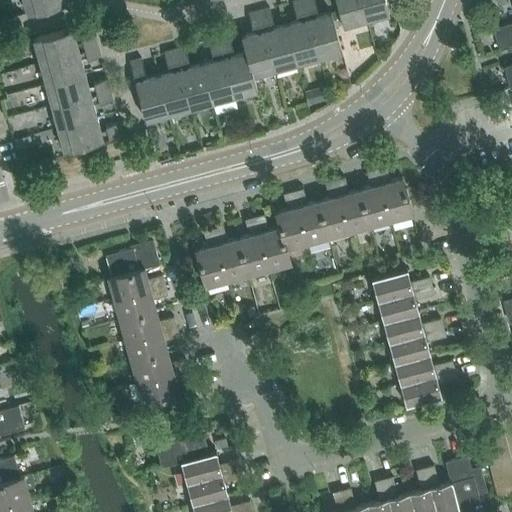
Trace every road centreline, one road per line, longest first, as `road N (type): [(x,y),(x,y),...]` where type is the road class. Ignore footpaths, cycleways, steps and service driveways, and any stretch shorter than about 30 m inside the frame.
road 1 (residential): [(502,396),(491,406),(285,463),(258,368),(235,374),(224,334),(200,341)]
road 2 (tertiary): [(5,229),(104,212),(282,163),(347,140),(386,112)]
road 3 (tertiary): [(367,93),(283,142),(5,229)]
road 4 (residential): [(502,396),(438,169),(386,112)]
road 5 (tertiary): [(386,112),(427,63),(446,0)]
